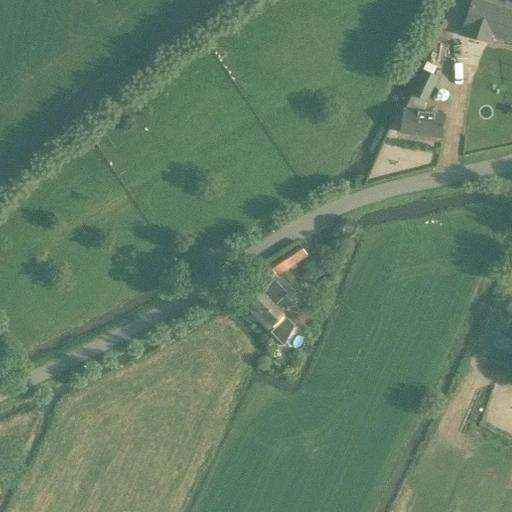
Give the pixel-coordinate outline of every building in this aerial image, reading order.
[(511,10),(479,0),(472,0),(461,33),(490,43),(492,36),(511,42),(511,10)] [(419,75),(411,92),(424,100),(433,82),(419,75)] [(441,137),(444,115),(402,110),(399,132),(441,137)] [(285,270),(306,256),(299,245),(278,259),(285,270)] [(259,289),(244,303),(268,329),(270,326),(273,329),(270,333),(283,346),(294,326),(283,314),(275,305),(287,293),(274,279),(261,291),(259,289)]
